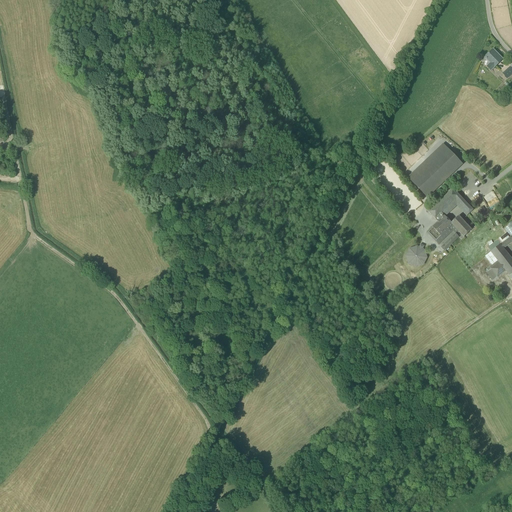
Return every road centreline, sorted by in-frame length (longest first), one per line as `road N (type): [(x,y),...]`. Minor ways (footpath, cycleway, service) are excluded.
road 1 (track): [(216,434),(115,293),(32,232),(21,184),(0,180)]
road 2 (track): [(32,232),(42,224),(19,117)]
